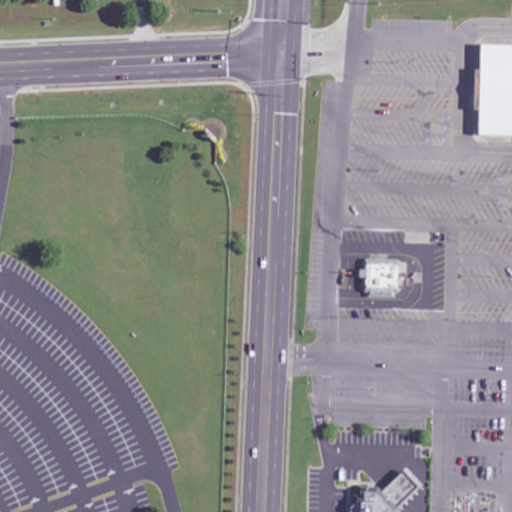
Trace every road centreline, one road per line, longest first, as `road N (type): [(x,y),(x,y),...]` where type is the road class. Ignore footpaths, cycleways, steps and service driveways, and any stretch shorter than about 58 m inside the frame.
road 1 (primary): [(263,511),(280,55)]
road 2 (secondary): [(280,55),(0,68)]
road 3 (residential): [(0,197),(9,150),(7,68)]
